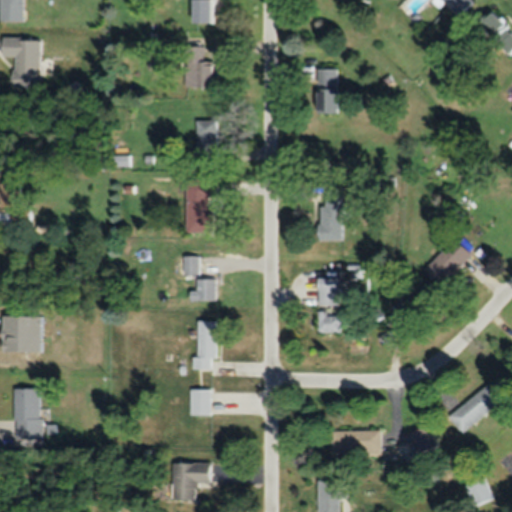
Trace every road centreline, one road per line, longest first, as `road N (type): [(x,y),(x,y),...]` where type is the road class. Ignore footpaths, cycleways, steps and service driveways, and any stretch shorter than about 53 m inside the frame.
road 1 (residential): [(270,0),(271,511)]
road 2 (residential): [(511,294),(448,361),(417,380),(384,388),(270,386)]
